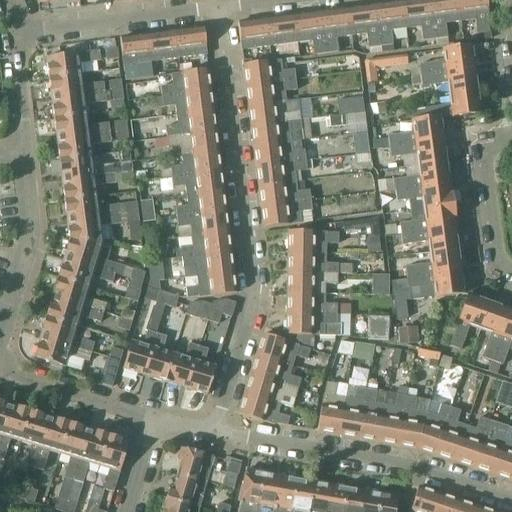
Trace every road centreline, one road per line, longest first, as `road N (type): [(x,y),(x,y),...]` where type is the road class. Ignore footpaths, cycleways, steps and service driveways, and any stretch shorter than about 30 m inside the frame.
road 1 (residential): [(215,431),(256,309),(219,9)]
road 2 (residential): [(511,502),(396,464),(215,431)]
road 3 (residential): [(19,35),(219,9)]
road 4 (residential): [(152,419),(11,374),(0,355)]
road 5 (residential): [(22,152),(29,232),(11,311)]
road 6 (residential): [(511,266),(499,262),(485,162),(489,149),(511,139)]
